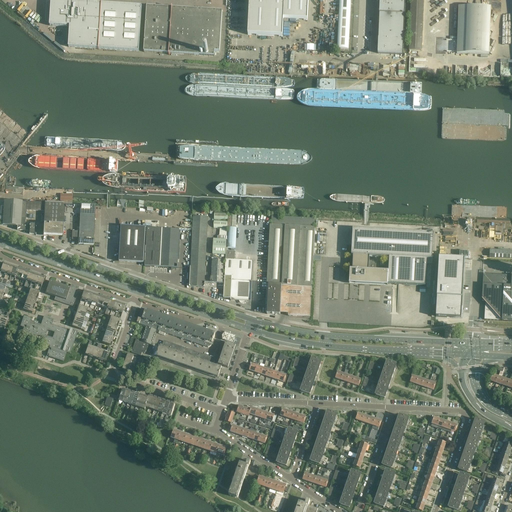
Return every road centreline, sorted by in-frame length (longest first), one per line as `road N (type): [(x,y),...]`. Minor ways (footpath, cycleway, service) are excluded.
road 1 (secondary): [(251,319),(0,233)]
road 2 (residential): [(436,511),(468,416),(394,408)]
road 3 (secondary): [(471,343),(325,335)]
road 4 (secondary): [(0,244),(136,291)]
road 5 (residential): [(0,254),(133,300)]
